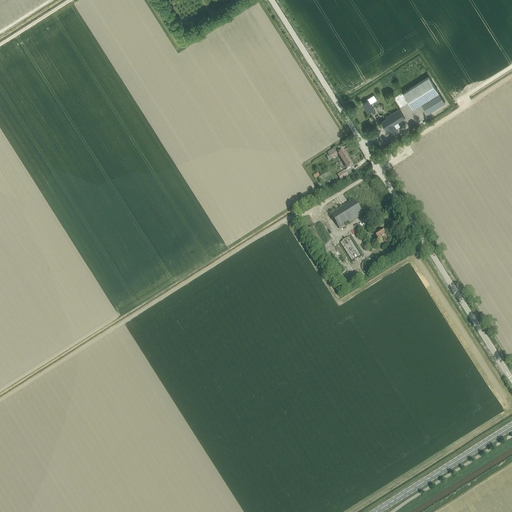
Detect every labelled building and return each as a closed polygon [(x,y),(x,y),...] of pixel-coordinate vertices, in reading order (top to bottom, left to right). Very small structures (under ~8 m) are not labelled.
[(428,77),(394,99),(400,109),(410,102),(414,108),(421,104),(427,114),(445,103),(428,77)] [(373,114),(375,113),(368,101),(363,104),(368,112),(371,110),(373,114)] [(400,126),(398,123),(404,118),(399,109),(386,118),(386,119),(381,122),(386,130),(388,129),(392,136),(398,132),(396,129),(400,126)] [(331,159),(337,156),(334,150),(328,153),(329,155),(326,156),(329,161),(331,159)] [(342,162),(348,158),(344,151),(338,154),(342,162)] [(347,169),(353,165),(348,158),(342,162),(347,169)] [(340,229),(363,215),(354,200),(330,215),(340,229)] [(316,250),(324,245),(312,226),(305,230),(304,231),(316,250)] [(382,228),(374,233),(378,240),(383,237),(384,240),(383,240),(386,244),(389,241),(385,235),(386,235),(382,228)] [(352,263),(363,256),(350,237),(340,243),(352,263)] [(373,269),(373,267),(373,265),(372,263),(371,262),(369,261),(367,261),(365,261),(363,262),(362,264),(361,265),(361,267),(362,269),(363,271),(364,272),(366,273),(368,273),(370,272),(372,271),(373,269)]
